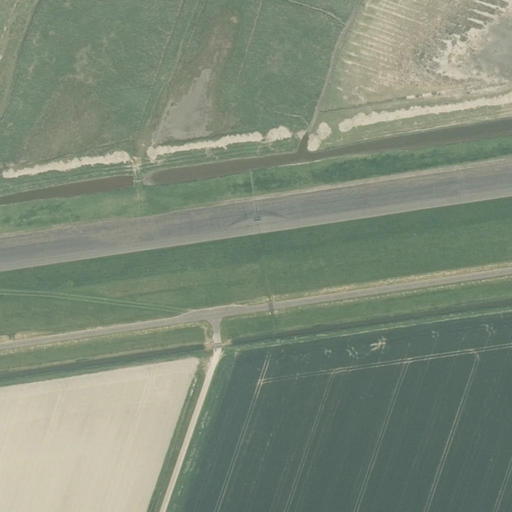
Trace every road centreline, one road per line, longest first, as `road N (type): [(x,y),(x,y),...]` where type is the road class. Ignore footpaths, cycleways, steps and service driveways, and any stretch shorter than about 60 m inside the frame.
road 1 (track): [(0,267),(511,190)]
road 2 (track): [(0,287),(197,316)]
